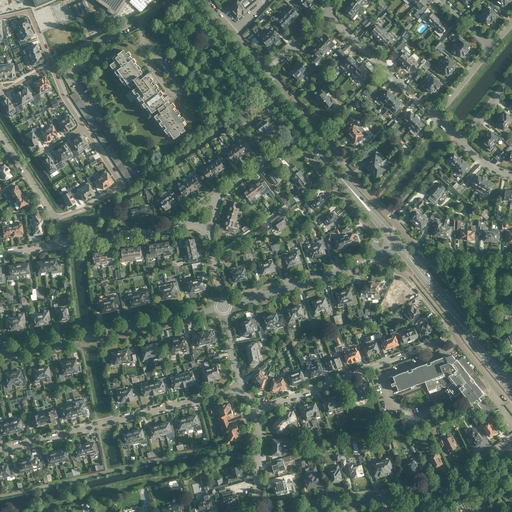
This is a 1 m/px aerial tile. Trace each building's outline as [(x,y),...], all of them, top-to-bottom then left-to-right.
[(95,0),(95,1),(95,2),(95,3),(96,3),(97,2),(107,9),(106,11),(113,15),(113,16),(114,16),(115,15),(116,15),(116,14),(125,0),(95,0)] [(130,0),(129,2),(140,12),(151,0),(130,0)] [(238,1),(235,4),(230,8),(238,18),(243,14),(244,15),(247,12),(247,11),(260,0),(239,0),(239,1),(238,1)] [(299,0),(299,1),(298,2),(301,5),(302,4),(309,9),(311,7),(309,6),(312,3),(308,0),(299,0)] [(358,12),(359,12),(362,7),(353,0),(350,5),(358,12)] [(424,0),(420,0),(416,5),(414,7),(418,11),(414,15),(418,19),(427,7),(425,5),(427,3),(424,0)] [(84,1),(71,6),(76,17),(84,14),(83,10),(87,8),(84,1)] [(350,5),(345,10),(349,13),(347,15),(353,19),(356,14),(357,15),(359,13),(358,12),(350,5)] [(486,10),(484,13),(493,21),(493,20),(495,21),(496,19),(495,18),(496,18),(495,17),(497,15),(491,10),(493,8),(488,5),(485,9),(486,10)] [(292,17),(295,19),(298,16),(297,16),(299,14),(291,7),(289,9),(290,10),(287,13),(292,17)] [(385,11),(377,19),(380,22),(387,14),(385,11)] [(426,11),(418,21),(420,23),(424,18),(431,25),(438,18),(437,18),(431,12),(428,15),(427,14),(429,13),(426,11)] [(289,24),(290,24),(291,22),(292,23),(295,19),(292,17),(287,13),(285,15),(284,14),(282,17),(289,24)] [(480,15),(478,17),(487,24),(488,22),(490,24),(492,21),(484,13),(481,16),(480,15)] [(105,16),(96,20),(100,27),(109,23),(105,16)] [(290,24),(289,24),(282,17),(283,18),(280,20),(279,19),(277,21),(285,29),(286,27),(287,27),(290,24)] [(26,18),(15,23),(17,29),(28,24),(26,18)] [(436,29),(443,22),(442,21),(441,21),(438,18),(437,18),(431,25),(436,29)] [(367,28),(371,24),(366,20),(362,24),(367,28)] [(436,29),(434,31),(440,37),(443,35),(441,34),(446,29),(447,30),(450,27),(445,22),(444,23),(443,22),(436,29)] [(28,24),(17,29),(20,35),(31,30),(28,24)] [(380,29),(375,25),(372,29),(373,30),(369,35),(372,39),(375,36),(376,37),(382,31),(383,30),(381,28),(380,29)] [(273,42),(274,44),(280,39),(271,29),(266,34),(265,33),(264,33),(273,42)] [(31,30),(20,35),(18,36),(21,42),(25,40),(33,36),(31,30)] [(382,31),(376,37),(381,42),(380,43),(388,34),(383,30),(382,31)] [(268,46),(273,42),(264,33),(259,37),(268,46)] [(393,39),(388,34),(380,43),(381,45),(382,44),(385,47),(388,44),(390,45),(393,42),(391,40),(393,39)] [(321,39),(328,46),(332,41),(326,35),(323,38),(322,38),(321,39)] [(458,45),(467,53),(467,52),(469,50),(467,48),(469,46),(463,41),(464,40),(460,37),(455,43),(458,45)] [(321,42),(317,47),(323,52),(324,53),(325,54),(330,48),(328,46),(321,39),(319,41),(321,42)] [(28,48),(26,48),(28,54),(39,50),(37,44),(28,48)] [(464,56),(467,53),(458,45),(455,48),(451,52),(455,55),(456,53),(462,58),(464,56)] [(324,53),(323,52),(317,47),(312,51),(317,56),(315,58),(318,60),(320,58),(320,59),(322,57),(322,56),(324,53)] [(401,56),(397,61),(399,63),(400,63),(403,65),(409,58),(407,56),(408,55),(405,52),(406,51),(403,49),(399,53),(401,56)] [(39,50),(28,54),(30,60),(41,56),(39,50)] [(111,58),(111,59),(114,62),(109,65),(112,69),(114,67),(116,71),(114,72),(117,76),(119,75),(121,78),(119,79),(122,83),(124,81),(129,88),(131,86),(133,89),(126,95),(131,102),(138,97),(151,114),(153,112),(155,115),(153,117),(156,121),(158,119),(160,122),(158,124),(161,127),(163,126),(165,129),(163,130),(166,134),(168,133),(173,139),(179,135),(178,134),(180,132),(181,134),(184,131),(182,127),(185,126),(182,122),(184,121),(182,117),(179,119),(177,115),(179,114),(177,110),(175,112),(172,109),(174,107),(172,103),(170,105),(167,102),(171,99),(168,95),(162,99),(160,96),(161,96),(154,86),(157,83),(149,73),(143,77),(138,71),(140,69),(137,66),(135,67),(133,64),(135,63),(132,59),(130,60),(128,57),(130,56),(127,52),(125,54),(123,50),(116,55),(117,56),(116,57),(115,56),(111,58)] [(41,56),(30,60),(32,66),(33,66),(33,67),(36,66),(35,65),(43,62),(41,57),(41,56)] [(349,67),(355,61),(350,56),(342,64),(345,66),(346,65),(348,68),(349,67)] [(404,64),(403,65),(408,70),(411,67),(412,68),(417,63),(411,56),(409,58),(404,64)] [(444,65),(452,71),(455,68),(454,68),(456,66),(446,57),(441,63),(444,65)] [(294,65),(304,77),(304,76),(302,75),(308,70),(299,61),(294,65)] [(352,74),(355,72),(362,65),(360,63),(359,65),(355,61),(349,67),(348,68),(347,69),(352,74)] [(299,81),(304,77),(294,65),(294,66),(295,67),(289,73),(291,76),(293,75),(299,81)] [(362,65),(355,72),(360,77),(366,70),(363,67),(363,66),(362,65)] [(449,75),(452,71),(444,65),(442,68),(440,66),(439,67),(438,68),(437,67),(436,69),(440,72),(441,71),(447,76),(449,74),(449,75)] [(437,90),(439,87),(439,86),(441,84),(435,79),(436,78),(431,74),(426,81),(427,82),(437,90)] [(42,79),(39,80),(46,92),(51,89),(45,77),(42,79)] [(39,81),(34,83),(41,95),(46,92),(39,80),(39,81)] [(437,90),(427,82),(425,85),(423,85),(421,85),(420,87),(424,90),(425,89),(431,93),(432,91),(434,93),(436,90),(437,90)] [(27,88),(21,91),(28,103),(33,100),(27,88)] [(327,94),(325,92),(326,91),(323,88),(319,92),(321,95),(315,100),(319,105),(330,97),(330,96),(331,95),(329,93),(327,94)] [(20,91),(16,94),(23,106),(28,103),(21,91),(21,92),(20,91)] [(383,105),(392,96),(388,91),(387,91),(386,91),(385,91),(384,92),(384,93),(385,93),(385,94),(384,95),(382,93),(376,98),(383,105)] [(395,98),(392,96),(386,102),(386,103),(384,105),(386,107),(385,108),(387,111),(391,107),(397,100),(398,99),(396,98),(395,98)] [(330,97),(319,105),(320,106),(322,104),(326,110),(330,106),(332,108),(337,104),(330,97)] [(6,99),(1,102),(7,110),(6,111),(7,113),(8,113),(10,115),(16,112),(7,99),(6,100),(6,99)] [(402,105),(397,100),(391,107),(393,109),(392,110),(395,113),(402,105)] [(247,110),(234,119),(239,126),(247,120),(244,116),(247,113),(247,114),(249,112),(247,110)] [(414,117),(414,116),(410,112),(402,120),(404,122),(405,121),(408,123),(414,117)] [(500,117),(508,124),(510,121),(511,122),(511,120),(511,118),(505,113),(503,115),(502,114),(500,117)] [(68,114),(63,117),(70,129),(75,125),(71,119),(72,118),(70,116),(69,116),(68,114)] [(408,123),(407,124),(409,126),(410,125),(412,128),(413,128),(419,121),(416,118),(417,118),(415,115),(414,116),(414,117),(408,123)] [(63,117),(57,121),(59,123),(65,133),(70,130),(69,129),(70,129),(63,117)] [(392,129),(396,125),(400,120),(398,117),(393,122),(389,126),(392,129)] [(505,127),(508,124),(500,117),(497,121),(498,121),(496,123),(504,130),(506,128),(505,127)] [(346,131),(351,136),(360,128),(358,125),(356,126),(351,119),(346,123),(350,128),(346,131)] [(261,131),(269,125),(269,124),(266,121),(264,122),(263,120),(256,125),(258,127),(256,129),(258,133),(261,131)] [(424,128),(424,127),(424,126),(419,121),(413,128),(412,128),(411,129),(412,129),(410,131),(412,133),(415,130),(417,133),(421,128),(421,129),(422,129),(423,129),(424,129),(424,128)] [(51,124),(46,127),(52,140),(52,139),(57,136),(53,126),(51,124)] [(269,125),(261,131),(262,131),(258,134),(261,137),(264,135),(265,135),(268,132),(270,134),(273,132),(272,130),(272,129),(269,125)] [(46,127),(40,130),(46,142),(49,140),(49,141),(52,140),(46,127)] [(361,128),(360,128),(351,136),(350,137),(352,139),(350,140),(353,144),(363,135),(361,133),(363,131),(361,128)] [(32,131),(25,134),(32,147),(37,145),(36,144),(38,144),(32,131)] [(484,136),(485,137),(492,143),(495,140),(496,141),(498,138),(489,131),(487,133),(484,136)] [(77,138),(76,138),(84,150),(89,147),(81,135),(77,138)] [(244,154),(249,150),(244,143),(247,141),(244,137),(241,139),(239,141),(240,142),(240,143),(238,145),(244,154)] [(492,152),(495,149),(493,147),(495,145),(492,143),(485,137),(483,140),(484,141),(482,143),(488,148),(487,148),(492,152)] [(76,138),(71,142),(76,149),(79,153),(84,150),(76,138)] [(61,148),(60,148),(68,159),(73,156),(71,153),(65,144),(61,147),(61,148)] [(234,148),(232,149),(238,158),(244,154),(238,145),(234,148)] [(232,149),(230,147),(222,153),(225,157),(228,155),(235,164),(237,162),(236,161),(239,158),(238,158),(232,149)] [(60,148),(55,151),(63,163),(68,159),(60,148)] [(498,161),(501,157),(504,153),(502,150),(495,158),(498,161)] [(371,172),(381,163),(378,160),(380,159),(378,157),(380,155),(377,152),(370,158),(372,161),(366,166),(366,167),(366,168),(367,169),(368,169),(368,168),(371,172)] [(451,167),(459,158),(454,154),(453,154),(452,154),(451,154),(451,155),(450,155),(450,156),(451,157),(445,163),(450,168),(451,167)] [(213,163),(219,171),(225,167),(220,161),(223,159),(219,155),(217,157),(218,158),(215,160),(216,161),(213,163)] [(47,158),(43,161),(48,169),(47,170),(49,172),(50,171),(51,174),(57,170),(49,158),(48,159),(47,158)] [(459,158),(451,167),(452,167),(453,166),(455,168),(454,169),(457,171),(458,170),(457,170),(464,163),(465,162),(463,160),(462,161),(459,158)] [(385,159),(381,163),(371,172),(377,178),(378,178),(379,178),(379,177),(380,177),(380,176),(380,175),(390,166),(389,164),(391,162),(389,160),(387,162),(385,159)] [(214,175),(219,171),(213,163),(208,167),(214,175)] [(469,168),(464,163),(457,170),(458,170),(460,173),(459,174),(461,176),(469,168)] [(0,173),(2,173),(6,180),(10,177),(7,172),(10,170),(7,166),(3,168),(1,165),(0,166),(0,173)] [(214,175),(208,167),(205,169),(204,168),(202,170),(201,168),(198,170),(201,175),(204,173),(209,179),(214,175)] [(292,169),(289,171),(295,179),(294,180),(296,182),(304,175),(300,170),(299,171),(297,168),(293,171),(292,169)] [(275,185),(281,180),(277,174),(277,173),(275,170),(268,174),(275,185)] [(105,171),(100,175),(108,186),(111,184),(113,182),(108,176),(109,175),(108,173),(107,174),(105,171)] [(190,181),(196,189),(201,185),(196,179),(199,177),(196,172),(193,174),(193,175),(191,176),(192,179),(190,181)] [(100,175),(95,178),(103,189),(108,186),(100,175)] [(304,175),(296,182),(298,184),(299,183),(301,187),(304,184),(308,188),(309,187),(309,188),(311,186),(311,185),(308,181),(304,175)] [(477,188),(483,178),(482,177),(482,178),(477,175),(471,185),(474,186),(474,185),(477,187),(476,188),(477,188)] [(480,189),(483,190),(488,182),(484,180),(485,179),(483,178),(477,188),(479,190),(480,189)] [(184,185),(190,193),(196,189),(190,181),(189,181),(189,180),(186,181),(187,182),(184,185)] [(254,185),(259,192),(264,188),(259,181),(254,185)] [(87,182),(82,185),(89,197),(94,194),(87,182)] [(483,190),(481,193),(487,196),(492,189),(493,189),(494,188),(494,187),(494,186),(493,186),(494,185),(488,182),(483,190)] [(442,191),(444,188),(439,184),(437,187),(436,185),(430,192),(436,197),(437,198),(440,195),(439,194),(442,190),(442,191)] [(10,198),(20,191),(17,185),(6,192),(10,198)] [(82,185),(77,188),(83,201),(88,198),(89,197),(82,185)] [(185,197),(190,193),(184,185),(181,187),(180,186),(178,187),(177,186),(174,188),(177,192),(180,190),(185,197)] [(259,192),(254,185),(249,188),(254,196),(256,198),(261,195),(259,192)] [(162,194),(172,207),(177,203),(172,196),(175,194),(170,187),(167,189),(169,192),(167,193),(166,191),(164,192),(163,192),(163,194),(162,194)] [(249,200),(254,196),(249,188),(244,192),(244,193),(241,195),(243,198),(246,196),(249,200)] [(270,189),(267,191),(272,198),(275,196),(270,189)] [(68,190),(62,194),(63,196),(62,197),(64,199),(65,199),(69,207),(75,203),(73,199),(71,196),(71,197),(68,190)] [(23,195),(20,191),(10,198),(13,204),(14,204),(16,202),(23,197),(22,196),(23,195)] [(170,208),(172,207),(162,194),(160,195),(163,200),(160,202),(163,206),(162,206),(164,208),(161,210),(161,212),(162,213),(164,213),(166,211),(167,213),(171,210),(170,208)] [(292,207),(291,207),(288,202),(284,196),(280,199),(285,204),(288,208),(289,209),(292,207)] [(318,196),(309,204),(315,210),(324,202),(324,201),(325,201),(325,200),(325,199),(324,198),(323,198),(322,198),(322,199),(320,197),(319,197),(318,196)] [(19,208),(27,203),(23,197),(16,202),(14,204),(16,206),(18,205),(19,208)] [(288,202),(291,207),(297,202),(293,198),(288,202)] [(435,204),(429,199),(426,202),(431,208),(435,204)] [(228,212),(240,216),(241,213),(238,213),(239,209),(237,208),(238,205),(232,203),(231,206),(230,206),(228,212)] [(280,232),(289,226),(285,221),(287,220),(282,212),(288,208),(285,204),(277,210),(280,214),(270,221),(275,228),(277,227),(280,232)] [(133,219),(150,217),(148,206),(141,207),(141,209),(131,210),(130,211),(130,214),(132,214),(133,219)] [(252,211),(262,217),(264,213),(254,207),(252,211)] [(480,214),(486,220),(489,217),(486,214),(487,213),(484,210),(480,214)] [(36,211),(31,215),(33,218),(34,230),(32,230),(32,231),(32,232),(31,232),(31,233),(31,234),(32,234),(33,234),(38,234),(38,235),(42,234),(41,232),(43,232),(42,229),(43,229),(42,221),(41,220),(36,211)] [(226,218),(236,221),(236,218),(239,219),(240,216),(228,212),(226,218)] [(415,225),(422,217),(423,215),(420,212),(419,213),(417,212),(415,215),(414,214),(412,217),(412,218),(411,219),(411,220),(411,221),(413,222),(413,223),(415,225)] [(320,216),(315,220),(315,219),(314,220),(316,223),(318,222),(321,226),(325,223),(328,226),(338,217),(338,216),(338,215),(337,215),(337,214),(336,215),(335,215),(333,213),(332,214),(331,213),(323,220),(320,216)] [(424,227),(426,224),(426,223),(428,220),(426,218),(427,217),(423,215),(422,217),(415,225),(418,227),(419,227),(421,228),(422,228),(423,226),(424,227)] [(238,222),(226,218),(224,224),(225,225),(224,228),(229,230),(228,231),(235,233),(238,222)] [(455,230),(456,220),(452,219),(452,225),(449,224),(449,227),(448,227),(448,228),(444,227),(442,235),(441,237),(444,238),(445,237),(447,238),(448,238),(448,237),(449,235),(450,232),(450,231),(451,228),(452,228),(452,229),(455,230)] [(467,239),(468,229),(465,229),(465,227),(461,227),(461,220),(456,220),(455,230),(455,231),(461,231),(460,240),(467,240),(467,239)] [(10,236),(8,226),(5,226),(5,225),(2,225),(3,238),(10,237),(9,236),(10,236)] [(442,235),(444,227),(440,226),(440,225),(437,225),(436,228),(435,232),(435,234),(435,235),(436,235),(438,236),(438,237),(441,237),(442,235)] [(343,235),(347,246),(351,244),(350,243),(354,241),(354,240),(356,239),(357,238),(356,237),(355,236),(354,237),(353,234),(349,235),(347,231),(348,230),(346,226),(340,229),(341,233),(342,233),(343,235)] [(318,242),(314,243),(318,255),(325,253),(323,247),(325,246),(324,245),(328,243),(325,234),(321,235),(322,239),(317,240),(318,242)] [(339,239),(333,241),(335,247),(338,247),(339,248),(347,246),(343,235),(338,236),(339,239)] [(196,245),(195,239),(190,240),(190,239),(182,241),(183,246),(184,246),(185,248),(187,248),(187,247),(196,245)] [(162,243),(163,253),(164,257),(171,256),(171,255),(173,255),(172,245),(169,245),(169,242),(162,243)] [(312,258),(318,255),(314,243),(304,246),(306,252),(309,251),(312,258)] [(197,252),(196,245),(187,247),(187,248),(188,254),(197,252)] [(134,248),(135,261),(143,260),(141,247),(134,248)] [(129,262),(135,261),(134,248),(127,249),(129,262)] [(129,262),(127,249),(122,249),(122,253),(120,254),(121,262),(124,262),(129,262)] [(294,265),(299,263),(298,263),(300,262),(298,254),(300,253),(298,249),(293,251),(294,254),(291,255),(294,265)] [(115,263),(114,260),(113,250),(106,251),(107,261),(108,261),(108,264),(115,263)] [(197,252),(188,254),(189,260),(199,258),(197,252)] [(294,265),(291,255),(287,257),(286,254),(282,256),(283,259),(285,259),(287,266),(289,266),(294,265)] [(49,260),(50,271),(51,271),(51,272),(54,271),(54,270),(57,270),(61,270),(60,263),(59,264),(58,259),(49,260)] [(266,263),(269,273),(273,271),(275,270),(272,259),(269,260),(269,262),(266,263)] [(269,273),(266,263),(262,264),(262,262),(259,263),(262,274),(264,274),(269,273)] [(29,274),(28,264),(15,265),(16,275),(16,276),(19,276),(19,274),(26,273),(26,275),(29,274)] [(237,267),(241,281),(245,279),(247,278),(243,265),(237,267)] [(236,282),(241,281),(237,267),(230,269),(234,282),(236,281),(236,282)] [(198,280),(195,281),(198,292),(201,291),(201,290),(205,289),(203,282),(206,281),(205,276),(198,277),(198,280)] [(198,292),(195,281),(192,282),(191,280),(187,281),(191,293),(194,292),(194,293),(198,292)] [(371,282),(367,282),(367,283),(364,283),(363,291),(361,291),(361,298),(367,298),(367,294),(371,294),(371,282)] [(371,282),(371,294),(375,295),(375,296),(378,296),(378,295),(379,283),(371,282)] [(170,286),(167,287),(169,298),(177,297),(176,292),(179,291),(178,285),(174,286),(174,283),(170,284),(171,285),(170,285),(170,286)] [(405,287),(404,287),(401,283),(394,288),(396,292),(398,291),(400,295),(397,296),(401,302),(409,297),(406,291),(407,291),(405,287)] [(169,298),(167,287),(166,285),(162,286),(157,287),(158,290),(156,290),(157,296),(161,295),(162,300),(169,298)] [(137,295),(139,305),(146,304),(145,300),(150,299),(148,289),(143,290),(143,291),(140,292),(140,294),(137,295)] [(343,291),(346,302),(347,304),(350,303),(351,305),(358,303),(355,294),(352,295),(350,289),(343,291)] [(343,303),(346,302),(343,291),(337,293),(338,300),(335,301),(338,307),(344,305),(343,303)] [(132,294),(121,296),(123,304),(130,302),(131,307),(139,305),(137,295),(132,296),(132,294)] [(111,300),(107,301),(109,312),(117,310),(116,305),(119,304),(118,297),(111,299),(111,300)] [(328,305),(325,298),(319,300),(322,309),(325,308),(326,312),(330,311),(332,310),(331,304),(328,305)] [(104,302),(104,299),(96,301),(98,309),(101,308),(102,313),(109,312),(107,301),(104,302)] [(314,316),(316,315),(320,314),(318,310),(322,309),(319,300),(312,303),(315,310),(312,310),(314,316)] [(56,304),(53,305),(55,314),(58,314),(59,321),(67,320),(67,319),(69,318),(67,309),(58,311),(56,304)] [(416,309),(413,305),(408,310),(405,306),(400,310),(402,312),(403,311),(410,320),(412,319),(420,313),(417,309),(416,309)] [(303,313),(301,306),(294,308),(297,317),(301,316),(302,320),(308,318),(306,312),(303,313)] [(369,318),(373,319),(377,308),(374,307),(372,312),(369,318)] [(294,308),(288,310),(289,314),(285,315),(286,317),(288,324),(295,322),(294,319),(298,318),(297,317),(294,308)] [(43,315),(39,315),(41,325),(48,324),(47,321),(49,321),(48,317),(49,317),(48,310),(43,311),(43,315)] [(35,312),(29,313),(30,319),(31,319),(31,323),(34,323),(34,326),(41,325),(39,315),(36,316),(35,312)] [(270,315),(273,325),(276,324),(277,327),(282,326),(281,321),(279,321),(277,313),(270,315)] [(14,317),(16,329),(21,329),(21,328),(23,328),(22,326),(25,326),(24,323),(25,322),(24,315),(21,315),(21,314),(18,314),(18,316),(14,317)] [(263,337),(266,337),(264,331),(271,329),(270,326),(273,325),(270,315),(264,317),(266,325),(262,326),(263,328),(260,328),(263,337)] [(11,330),(16,329),(14,317),(7,318),(4,319),(6,328),(7,328),(7,329),(9,329),(9,330),(11,329),(11,330)] [(251,320),(251,317),(246,318),(247,321),(241,322),(243,329),(252,327),(253,327),(259,325),(258,320),(255,321),(254,319),(251,320)] [(431,332),(432,329),(428,323),(425,324),(423,322),(424,321),(422,318),(415,324),(416,326),(419,324),(420,325),(420,324),(422,326),(421,330),(422,331),(425,335),(431,332)] [(252,327),(243,329),(242,329),(244,336),(249,335),(250,338),(255,337),(255,334),(254,330),(253,330),(253,327),(252,327)] [(393,348),(395,347),(395,346),(398,345),(395,337),(398,337),(394,328),(389,330),(392,337),(388,339),(392,347),(393,348)] [(412,331),(411,328),(407,330),(408,333),(411,341),(415,339),(414,339),(418,337),(415,330),(412,331)] [(211,331),(203,333),(206,344),(213,343),(212,336),(214,335),(213,331),(211,332),(211,331)] [(408,342),(411,341),(408,333),(403,335),(402,331),(397,333),(400,342),(403,340),(404,343),(407,341),(408,342)] [(206,344),(203,333),(203,332),(199,333),(199,334),(196,335),(197,340),(195,341),(197,347),(206,344)] [(367,340),(372,354),(374,353),(376,354),(378,354),(379,353),(379,351),(375,341),(378,340),(375,334),(368,337),(369,339),(367,340)] [(176,339),(179,350),(182,350),(183,352),(187,351),(185,344),(186,343),(186,341),(184,341),(183,337),(176,339)] [(172,355),(175,354),(179,353),(179,350),(176,339),(172,340),(172,341),(169,341),(172,355)] [(392,347),(388,339),(385,340),(384,339),(381,340),(385,350),(388,349),(389,349),(391,349),(391,347),(392,347)] [(360,342),(365,356),(367,358),(369,358),(370,357),(370,355),(372,354),(367,340),(360,342)] [(247,352),(259,349),(260,349),(259,341),(251,343),(251,344),(246,345),(247,352)] [(150,345),(152,356),(153,359),(164,357),(161,346),(158,347),(157,344),(153,345),(153,344),(150,345)] [(351,353),(354,361),(355,362),(357,361),(357,360),(358,360),(358,359),(360,359),(357,350),(360,349),(358,344),(355,345),(356,347),(354,348),(355,351),(351,353)] [(143,361),(145,361),(149,360),(149,357),(152,356),(150,345),(146,345),(146,347),(142,347),(144,357),(142,357),(143,361)] [(249,358),(259,356),(261,355),(259,349),(247,352),(249,358)] [(119,352),(122,363),(126,362),(126,363),(127,364),(130,363),(130,361),(136,360),(135,354),(130,355),(129,350),(119,352)] [(346,354),(345,351),(343,352),(347,364),(351,363),(352,363),(353,363),(353,362),(354,361),(351,353),(346,354)] [(119,364),(122,363),(119,352),(112,353),(114,359),(110,360),(111,365),(115,365),(115,366),(119,365),(119,364)] [(447,389),(447,390),(449,392),(447,392),(451,397),(450,398),(454,403),(458,400),(458,401),(463,398),(462,397),(464,395),(472,404),(477,400),(479,403),(481,401),(479,398),(484,394),(482,391),(486,387),(485,386),(482,382),(481,381),(478,377),(477,376),(478,376),(474,372),(473,371),(474,371),(470,367),(469,366),(470,366),(466,362),(465,361),(466,361),(462,357),(458,361),(457,360),(456,360),(452,355),(446,357),(446,356),(431,362),(430,362),(426,363),(427,364),(412,369),(408,370),(408,371),(393,376),(395,382),(391,384),(392,387),(396,385),(398,392),(414,386),(417,384),(417,385),(425,382),(428,391),(436,388),(435,387),(441,385),(442,386),(445,387),(447,386),(448,388),(447,389)] [(259,356),(249,358),(250,364),(249,364),(250,368),(251,368),(253,367),(257,365),(257,363),(259,363),(258,358),(259,358),(259,356)] [(334,370),(335,369),(332,360),(331,357),(325,360),(326,362),(329,371),(332,370),(333,370),(334,370)] [(338,368),(339,367),(342,366),(339,357),(332,360),(335,369),(336,368),(337,369),(338,368)] [(71,360),(68,361),(70,373),(74,373),(78,373),(78,372),(81,371),(80,365),(76,366),(75,360),(72,361),(71,360)] [(312,379),(313,377),(316,375),(313,365),(311,360),(305,363),(305,365),(310,378),(312,379)] [(313,365),(316,375),(321,374),(323,375),(323,373),(319,360),(314,362),(315,364),(313,365)] [(70,373),(68,361),(65,362),(64,362),(61,363),(62,368),(58,369),(59,375),(63,374),(63,376),(66,375),(66,374),(70,373)] [(204,382),(211,381),(212,380),(209,369),(207,362),(203,363),(205,370),(202,371),(204,379),(203,379),(204,382)] [(209,369),(212,380),(216,379),(216,378),(218,377),(217,374),(219,374),(219,372),(218,372),(216,363),(212,364),(213,368),(209,369)] [(40,366),(42,379),(46,378),(47,381),(51,381),(48,366),(45,367),(44,365),(40,366)] [(42,379),(40,366),(36,367),(37,368),(33,368),(35,383),(39,382),(39,379),(42,379)] [(10,384),(14,383),(12,370),(5,371),(6,381),(5,381),(5,384),(3,385),(4,390),(10,389),(11,388),(10,384)] [(12,370),(14,383),(18,383),(19,385),(22,384),(20,371),(17,371),(17,370),(12,370)] [(185,373),(189,386),(192,385),(192,384),(195,383),(192,371),(185,373)] [(256,383),(265,376),(260,371),(252,377),(253,379),(253,380),(255,383),(256,383)] [(298,382),(299,383),(302,382),(302,381),(305,380),(301,371),(295,373),(298,382)] [(182,388),(179,377),(178,373),(170,375),(174,389),(178,388),(178,389),(182,388)] [(182,388),(189,386),(185,373),(178,375),(179,377),(182,388)] [(295,385),(299,383),(298,382),(295,373),(288,375),(292,385),(295,384),(295,385)] [(263,389),(267,377),(265,376),(256,383),(259,387),(259,388),(260,388),(260,389),(262,389),(263,389)] [(276,379),(280,390),(280,391),(284,389),(284,388),(286,387),(282,377),(276,380),(276,379)] [(156,383),(158,394),(162,393),(162,392),(165,391),(162,379),(159,380),(159,382),(156,383)] [(275,392),(275,391),(280,390),(276,379),(273,379),(270,391),(271,391),(271,393),(273,393),(274,392),(275,392)] [(152,396),(149,385),(145,386),(144,383),(141,384),(144,397),(148,396),(148,397),(152,396)] [(158,394),(156,383),(155,383),(156,384),(149,386),(149,385),(152,396),(155,395),(156,396),(157,395),(158,395),(158,394)] [(354,399),(356,398),(365,395),(362,388),(364,387),(363,384),(359,386),(355,387),(355,388),(353,389),(355,393),(352,394),(354,399)] [(127,402),(125,391),(122,392),(121,388),(116,389),(119,398),(118,399),(118,400),(121,400),(121,402),(124,402),(124,403),(127,402)] [(125,391),(127,402),(137,400),(136,396),(134,397),(132,389),(125,391)] [(340,404),(337,395),(330,397),(334,407),(336,414),(340,412),(346,410),(343,403),(340,404)] [(336,414),(334,407),(330,397),(323,400),(328,412),(332,411),(333,415),(336,414)] [(80,404),(75,405),(78,415),(85,413),(82,402),(79,403),(80,404)] [(222,406),(220,403),(215,405),(217,411),(219,411),(221,414),(231,410),(230,406),(229,403),(222,406)] [(320,414),(319,412),(315,403),(308,406),(312,415),(315,414),(316,417),(320,416),(321,418),(325,416),(323,413),(320,414)] [(75,405),(69,407),(71,417),(78,415),(75,405)] [(311,421),(311,419),(309,416),(312,415),(308,406),(301,408),(306,421),(307,423),(311,421)] [(71,417),(69,407),(65,408),(64,407),(61,407),(64,419),(71,417)] [(45,413),(48,423),(49,422),(50,423),(53,423),(53,421),(55,421),(54,415),(57,414),(55,409),(52,409),(53,410),(45,412),(45,413)] [(231,410),(221,414),(222,417),(220,418),(222,425),(228,423),(227,419),(234,417),(231,410)] [(296,419),(293,411),(290,413),(290,412),(285,414),(286,414),(289,423),(293,421),(294,422),(297,421),(296,419)] [(40,425),(48,423),(45,413),(37,415),(40,425)] [(37,415),(37,414),(30,416),(30,415),(26,416),(28,422),(31,421),(32,427),(36,426),(37,427),(39,426),(39,425),(40,425),(37,415)] [(289,423),(286,414),(280,417),(277,421),(285,427),(289,423)] [(444,432),(441,425),(449,421),(446,415),(440,418),(440,420),(429,425),(431,430),(439,426),(440,428),(439,429),(443,437),(438,439),(442,447),(445,446),(448,452),(456,448),(454,444),(456,443),(454,439),(452,440),(450,437),(447,438),(444,432)] [(190,417),(193,426),(193,427),(193,429),(197,428),(197,431),(202,430),(199,419),(198,419),(197,416),(195,416),(190,417)] [(490,436),(495,433),(494,432),(496,431),(492,425),(497,422),(493,416),(489,418),(491,421),(483,426),(490,436)] [(188,433),(189,433),(188,430),(190,430),(190,428),(193,427),(193,426),(190,417),(184,418),(186,427),(187,430),(188,433)] [(15,431),(23,429),(20,418),(13,420),(13,421),(15,431)] [(184,418),(179,420),(177,421),(180,428),(178,429),(180,435),(184,434),(183,431),(187,430),(184,418)] [(15,431),(13,421),(6,423),(9,433),(15,431)] [(285,427),(277,421),(273,425),(273,426),(273,427),(273,428),(274,428),(274,429),(275,429),(278,430),(278,431),(283,431),(283,430),(285,427)] [(2,423),(0,423),(0,430),(1,435),(9,433),(6,423),(2,424),(2,423)] [(163,424),(165,433),(166,437),(170,436),(170,438),(174,437),(174,434),(172,434),(169,423),(168,423),(163,424)] [(229,426),(228,423),(222,425),(225,431),(227,430),(228,433),(239,430),(236,423),(229,426)] [(157,425),(159,435),(165,433),(163,424),(157,425)] [(151,431),(150,432),(152,440),(160,438),(159,435),(157,425),(152,427),(150,427),(151,431)] [(305,435),(306,434),(303,427),(297,429),(305,435)] [(477,444),(484,440),(476,427),(469,431),(472,435),(470,435),(473,441),(475,439),(477,444)] [(136,431),(138,440),(142,439),(142,442),(145,441),(142,430),(140,430),(136,431)] [(239,430),(228,433),(231,441),(234,440),(234,439),(238,438),(238,437),(242,436),(241,433),(240,434),(239,430)] [(133,445),(139,443),(138,440),(136,431),(130,432),(132,442),(133,445)] [(132,442),(130,432),(125,434),(123,435),(126,446),(129,445),(128,443),(132,442)] [(334,437),(336,442),(338,441),(345,438),(343,434),(334,437)] [(273,439),(273,447),(284,448),(285,438),(280,437),(280,440),(273,439)] [(86,443),(89,453),(93,452),(93,454),(96,453),(95,449),(96,449),(94,445),(93,442),(91,443),(90,442),(86,443)] [(86,454),(89,453),(86,443),(83,444),(83,445),(80,446),(83,455),(83,456),(86,455),(86,454)] [(301,452),(309,450),(307,443),(299,445),(301,452)] [(83,455),(80,446),(80,445),(77,446),(75,447),(74,448),(74,449),(75,450),(73,451),(75,458),(77,458),(77,459),(78,459),(79,459),(80,458),(80,457),(80,456),(83,455)] [(284,455),(285,451),(285,448),(284,448),(273,447),(272,455),(282,456),(282,455),(284,455)] [(59,451),(61,461),(65,460),(65,461),(68,460),(67,456),(68,456),(67,452),(66,452),(65,450),(63,450),(62,449),(59,450),(59,451)] [(440,465),(442,464),(439,458),(442,457),(438,450),(435,452),(436,454),(429,458),(430,459),(429,460),(430,462),(431,462),(434,468),(436,467),(438,467),(439,466),(440,465)] [(52,452),(55,462),(58,461),(58,462),(62,462),(61,461),(59,451),(56,452),(55,451),(52,452)] [(51,463),(55,462),(52,452),(49,453),(49,454),(46,454),(46,457),(47,461),(48,465),(52,464),(51,463)] [(274,473),(286,470),(285,465),(286,465),(285,462),(297,459),(295,454),(274,460),(275,465),(272,466),(274,473)] [(415,460),(404,465),(409,476),(413,474),(414,475),(417,474),(417,472),(420,471),(416,463),(421,461),(418,455),(414,457),(415,460)] [(385,460),(381,461),(384,475),(392,473),(391,468),(392,468),(389,456),(384,457),(385,460)] [(33,470),(30,458),(30,457),(27,458),(27,459),(23,460),(26,471),(29,470),(30,473),(34,472),(33,470)] [(33,470),(33,469),(37,468),(37,469),(40,468),(37,457),(34,458),(33,457),(30,458),(33,470)] [(22,472),(26,471),(23,460),(20,461),(16,462),(19,474),(23,473),(22,472)] [(346,463),(345,460),(341,461),(342,467),(348,466),(352,478),(356,477),(357,478),(359,477),(360,476),(363,475),(361,465),(356,466),(355,464),(351,465),(351,462),(346,463)] [(384,475),(381,461),(370,463),(371,467),(373,467),(375,477),(384,475)] [(8,470),(7,465),(4,466),(4,465),(0,466),(3,478),(3,479),(7,478),(6,477),(9,476),(10,477),(15,476),(14,469),(12,470),(11,469),(8,470)] [(331,483),(342,480),(339,469),(338,465),(334,466),(335,470),(328,471),(330,475),(329,476),(331,483)] [(241,469),(241,466),(230,468),(230,469),(227,470),(228,474),(231,473),(232,478),(242,476),(241,469)] [(309,468),(314,487),(320,485),(318,475),(317,475),(315,466),(309,468)] [(309,468),(305,469),(304,469),(306,478),(305,478),(307,488),(314,487),(309,468)] [(219,486),(219,488),(229,485),(228,481),(223,482),(221,475),(216,476),(217,481),(216,481),(217,486),(219,486)] [(287,483),(292,482),(291,478),(286,479),(286,480),(283,481),(283,480),(281,480),(281,481),(274,483),(275,486),(274,486),(275,492),(276,491),(277,494),(278,494),(278,495),(281,494),(281,493),(284,492),(284,494),(288,493),(288,492),(288,491),(287,486),(287,483)] [(211,496),(215,495),(214,489),(213,485),(209,485),(210,490),(211,493),(202,494),(203,500),(198,501),(198,502),(195,503),(196,507),(199,507),(200,509),(205,508),(205,510),(210,509),(209,505),(212,504),(210,498),(209,496),(211,495),(211,496)] [(237,495),(235,495),(234,492),(232,491),(222,494),(221,495),(222,499),(224,498),(225,505),(227,504),(228,509),(233,508),(233,506),(236,505),(237,504),(236,500),(238,500),(237,495)] [(179,511),(179,509),(183,508),(181,498),(177,499),(178,506),(163,509),(163,511),(179,511)]
